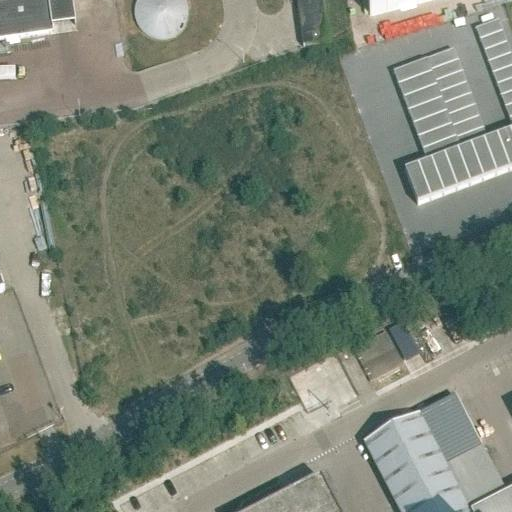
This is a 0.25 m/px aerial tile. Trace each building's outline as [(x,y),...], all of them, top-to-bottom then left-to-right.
[(0,0),(0,42),(53,35),(53,29),(76,26),(72,0),(0,0)] [(134,0),(136,32),(176,30),(174,0),(134,0)] [(295,0),(302,48),(327,45),(320,0),(295,0)] [(499,24),(477,32),(481,43),(504,35),(499,24)] [(504,35),(481,43),(485,55),(508,46),(504,35)] [(508,46),(485,55),(489,66),(511,57),(508,46)] [(455,53),(429,63),(433,74),(459,64),(455,53)] [(511,57),(489,66),(494,77),(511,70),(511,57)] [(429,63),(395,76),(400,89),(433,76),(433,74),(429,63)] [(459,64),(433,74),(433,76),(437,85),(463,76),(459,64)] [(511,70),(494,77),(498,88),(511,83),(511,70)] [(433,76),(400,89),(405,102),(438,89),(437,85),(433,76)] [(463,76),(437,85),(438,89),(441,97),(467,87),(463,76)] [(511,83),(498,88),(502,100),(511,95),(511,83)] [(467,87),(441,97),(443,102),(445,108),(472,98),(467,87)] [(438,89),(405,102),(409,115),(443,102),(441,97),(438,89)] [(511,95),(502,100),(506,111),(511,108),(511,95)] [(472,98),(445,108),(448,115),(449,119),(476,109),(472,98)] [(443,102),(409,115),(414,128),(448,115),(445,108),(443,102)] [(476,109),(449,119),(453,129),(454,130),(480,121),(476,109)] [(448,115),(414,128),(419,141),(453,129),(449,119),(448,115)] [(480,121),(454,130),(458,141),(458,142),(484,132),(480,121)] [(453,129),(419,141),(424,153),(458,141),(454,130),(453,129)] [(484,132),(458,142),(462,153),(472,149),(485,144),(488,143),(484,132)] [(511,137),(511,135),(498,140),(510,173),(511,172),(511,137)] [(488,143),(485,144),(497,178),(510,173),(498,140),(488,143)] [(458,141),(424,153),(428,165),(432,164),(445,159),(458,154),(462,153),(458,142),(458,141)] [(485,144),(472,149),(484,183),(497,178),(485,144)] [(462,153),(458,154),(471,188),(484,183),(472,149),(462,153)] [(458,154),(445,159),(458,193),(471,188),(458,154)] [(445,159),(432,164),(445,198),(458,193),(445,159)] [(428,165),(419,169),(432,203),(445,198),(432,164),(428,165)] [(419,169),(406,174),(419,208),(432,203),(419,169)] [(511,511),(511,494),(505,498),(480,449),(444,467),(418,417),(364,446),(398,511),(511,511)] [(336,511),(321,482),(262,511),(336,511)]
